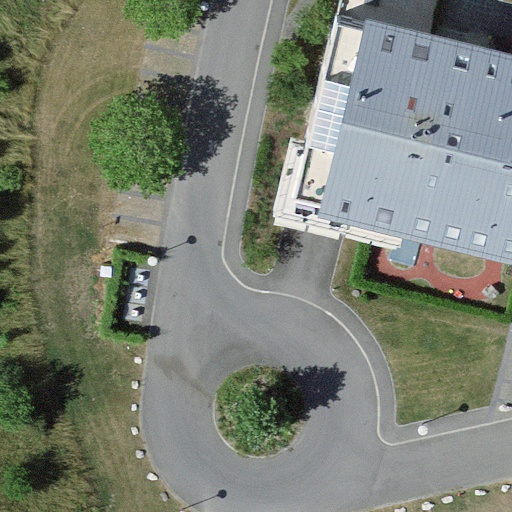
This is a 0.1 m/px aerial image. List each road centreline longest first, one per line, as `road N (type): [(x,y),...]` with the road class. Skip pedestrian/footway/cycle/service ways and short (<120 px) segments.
road 1 (residential): [(184,446),(227,487),(257,494),(287,491),(314,476),(343,432),(339,378),(302,336),(243,328),(215,339)]
road 2 (residential): [(242,0),(191,277),(215,339)]
road 3 (residential): [(215,339),(180,387),(184,446)]
